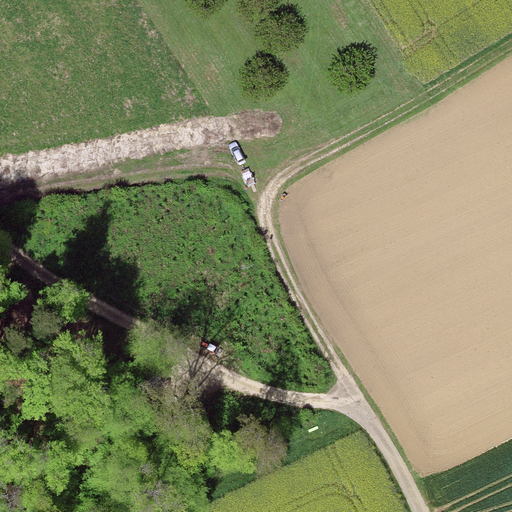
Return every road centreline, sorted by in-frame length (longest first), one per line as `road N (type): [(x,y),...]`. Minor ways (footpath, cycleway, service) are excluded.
road 1 (track): [(355,399),(313,335),(264,231),(264,204),(299,167),(511,48)]
road 2 (track): [(0,251),(221,378),(253,391),(355,399)]
road 3 (track): [(110,315),(61,372),(0,409)]
road 4 (track): [(355,399),(403,469),(421,511)]
